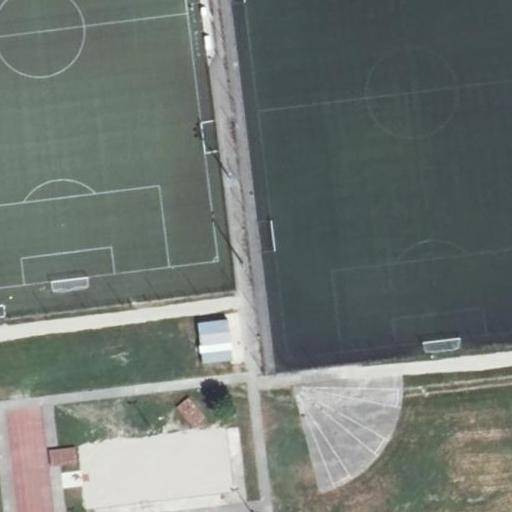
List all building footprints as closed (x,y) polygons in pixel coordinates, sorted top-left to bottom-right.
[(197,333),(199,364),(231,361),(229,331),(197,333)] [(511,385),(511,352),(492,353),(494,387),(511,385)] [(413,428),(417,403),(388,399),(384,424),(413,428)] [(484,435),(511,432),(511,401),(482,403),(484,435)] [(420,486),(420,465),(392,465),(392,486),(420,486)] [(444,506),(444,511),(475,511),(475,503),(444,506)]
